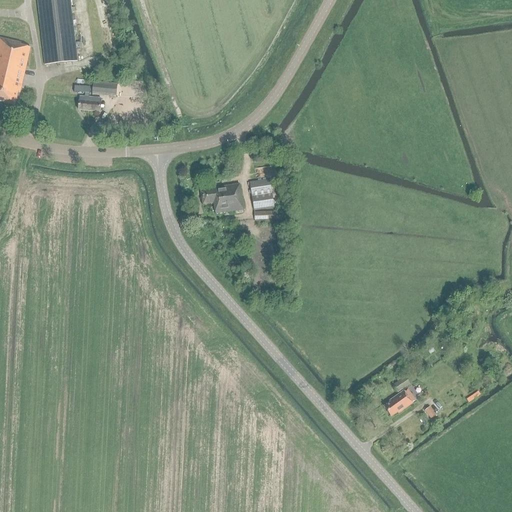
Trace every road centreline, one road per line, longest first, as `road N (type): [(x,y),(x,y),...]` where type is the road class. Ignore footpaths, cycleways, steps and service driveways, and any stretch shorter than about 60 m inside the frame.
road 1 (tertiary): [(414,511),(185,247),(165,210),(157,149)]
road 2 (tertiary): [(157,149),(211,142),(252,119),(330,0)]
road 3 (tertiary): [(157,149),(89,152),(0,137)]
